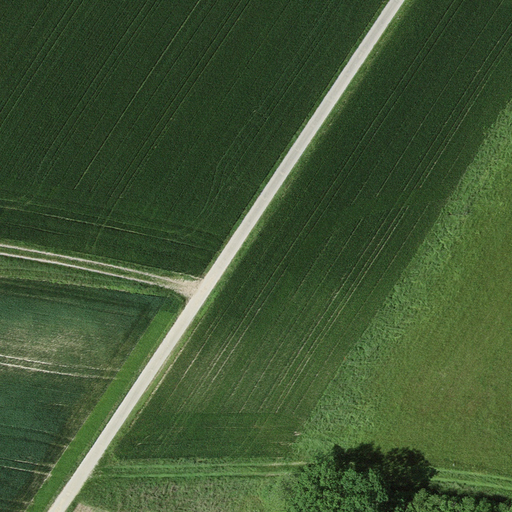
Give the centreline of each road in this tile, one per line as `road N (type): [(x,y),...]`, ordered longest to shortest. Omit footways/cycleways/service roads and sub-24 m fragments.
road 1 (track): [(55,511),(396,0)]
road 2 (track): [(0,253),(173,282),(198,296)]
